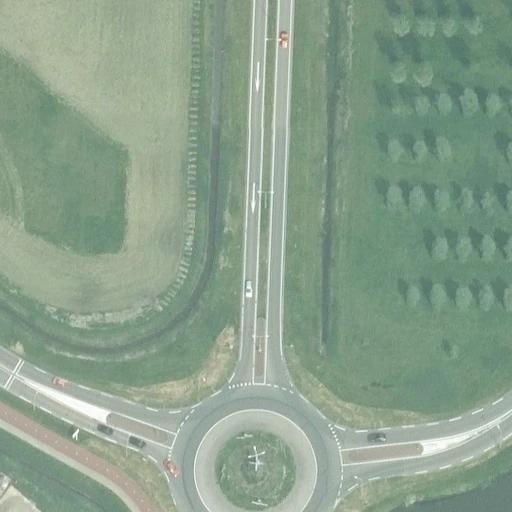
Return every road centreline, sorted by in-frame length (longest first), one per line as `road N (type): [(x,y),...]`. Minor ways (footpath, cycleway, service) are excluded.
road 1 (trunk): [(261,0),(249,318),(236,398)]
road 2 (trunk): [(275,399),(287,0)]
road 3 (secondary): [(327,485),(458,454),(511,420)]
road 4 (secondary): [(511,397),(452,428),(322,440)]
road 5 (tertiary): [(13,373),(101,429),(180,466)]
road 6 (tertiary): [(194,426),(13,373)]
